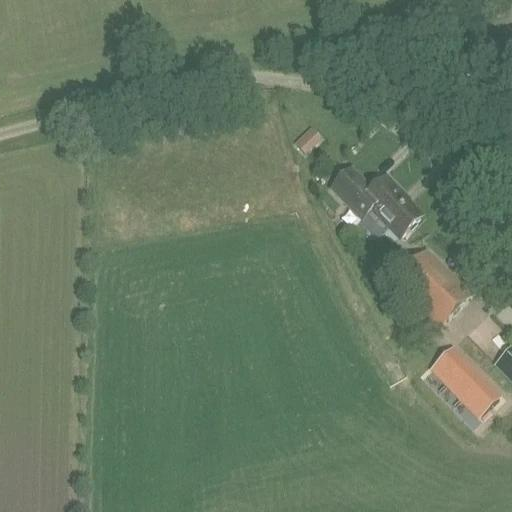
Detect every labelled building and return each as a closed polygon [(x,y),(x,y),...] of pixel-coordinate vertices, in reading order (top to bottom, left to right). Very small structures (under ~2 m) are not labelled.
[(511,47),(493,42),(480,86),(510,95),(511,89),(511,47)] [(452,145),(491,119),(482,106),(443,131),(452,145)] [(364,222),(373,213),(401,242),(424,219),(403,198),(405,197),(388,180),(375,193),(353,171),(333,191),(364,222)] [(442,330),(473,299),(428,253),(397,285),(442,330)] [(478,422),(498,403),(450,353),(430,372),(478,422)] [(511,355),(498,370),(511,384),(511,355)]
